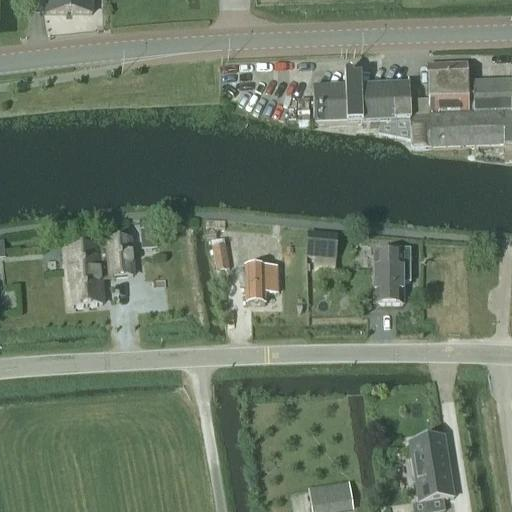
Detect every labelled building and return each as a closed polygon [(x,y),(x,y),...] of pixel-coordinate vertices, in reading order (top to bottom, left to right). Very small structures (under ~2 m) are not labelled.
[(44,0),(45,15),(45,18),(92,18),(91,0),(44,0)] [(511,85),(472,87),(472,90),(466,90),(466,68),(427,69),(428,105),(409,106),(408,89),(401,90),(403,144),(409,145),(409,151),(412,154),(429,153),(503,150),(503,166),(511,165),(511,85)] [(403,144),(401,90),(360,91),(360,80),(352,80),(352,78),(350,75),(348,74),(346,75),(344,76),(343,77),(343,79),(344,92),(313,93),(314,129),(377,127),(377,138),(403,144)] [(154,233),(139,234),(141,254),(156,252),(154,233)] [(334,265),(337,239),(307,237),(304,262),(334,265)] [(64,257),(69,311),(101,308),(99,282),(109,281),(109,282),(132,280),(129,245),(106,247),(106,254),(97,255),(97,254),(64,257)] [(223,249),(211,251),(216,275),(228,273),(223,249)] [(401,286),(409,286),(409,253),(387,253),(387,254),(391,254),(391,258),(372,258),(372,309),(401,309),(401,286)] [(263,297),(276,297),(275,272),(238,273),(238,291),(245,291),(245,309),(263,308),(263,297)] [(443,443),(408,448),(417,508),(422,508),(442,504),(452,502),(443,443)] [(310,511),(351,511),(348,489),(308,495),(310,511)]
